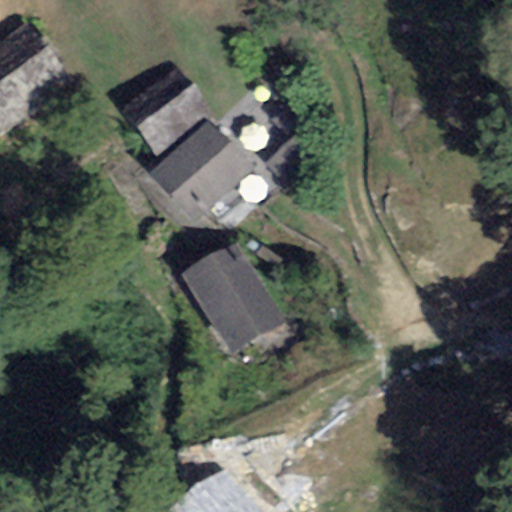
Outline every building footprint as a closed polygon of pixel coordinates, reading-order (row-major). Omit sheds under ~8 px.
[(38,25),(0,50),(0,133),(77,81),(38,25)] [(176,68),(120,110),(155,155),(210,113),(176,68)] [(249,168),(205,122),(149,175),(193,221),(249,168)] [(236,241),(181,275),(231,353),(285,320),(236,241)] [(263,511),(219,464),(169,510),(170,511),(263,511)]
